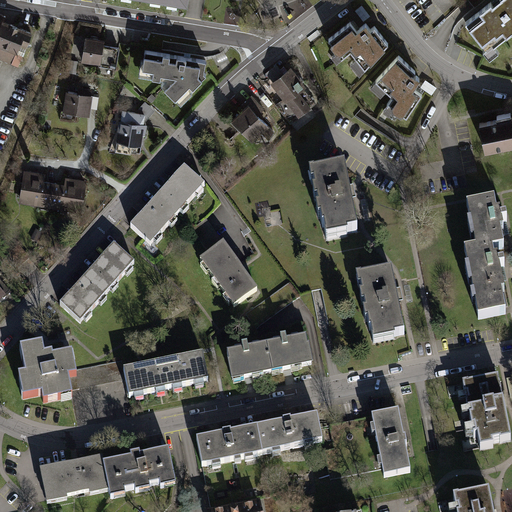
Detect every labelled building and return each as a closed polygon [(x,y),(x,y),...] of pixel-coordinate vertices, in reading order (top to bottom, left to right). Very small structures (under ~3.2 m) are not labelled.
[(511,0),(493,0),(469,20),(492,47),(511,31),(511,0)] [(0,58),(12,63),(13,61),(18,64),(31,33),(4,21),(6,16),(0,13),(0,58)] [(351,25),(334,38),(349,56),(355,52),(366,68),(392,45),(373,22),(358,34),(351,25)] [(106,40),(87,37),(84,61),(102,64),(101,67),(117,70),(121,47),(106,45),(106,40)] [(207,61),(147,51),(144,72),(174,76),(165,85),(182,101),(207,75),(205,73),(207,61)] [(422,79),(401,56),(375,77),(390,93),(385,98),(402,116),(416,103),(406,93),(422,79)] [(296,72),(278,89),(292,104),(295,101),(308,114),(320,103),(307,90),(310,87),(296,72)] [(418,87),(432,96),(438,87),(424,78),(418,87)] [(92,96),(69,92),(65,111),(89,115),(92,96)] [(146,101),(140,108),(149,117),(156,110),(146,101)] [(256,109),(239,127),(261,147),(278,129),(256,109)] [(145,116),(124,112),(117,151),(131,153),(133,142),(140,144),(145,116)] [(511,118),(483,125),(488,150),(511,144),(511,118)] [(185,170),(158,200),(178,217),(205,188),(185,170)] [(23,171),(19,205),(50,209),(53,179),(37,178),(38,173),(23,171)] [(344,174),(313,180),(324,237),(355,231),(348,194),(344,174)] [(53,179),(50,209),(81,212),(84,178),(69,176),(69,181),(53,179)] [(132,229),(151,247),(178,217),(158,200),(132,229)] [(494,204),(468,208),(477,254),(491,251),(502,249),(494,204)] [(219,246),(197,264),(231,308),(253,291),(238,271),(219,246)] [(114,248),(88,277),(107,295),(134,265),(114,248)] [(477,254),(468,256),(480,316),(503,312),(491,251),(477,254)] [(88,277),(62,306),(81,324),(107,295),(88,277)] [(389,278),(358,284),(369,340),(400,335),(393,297),(389,278)] [(303,342),(265,349),(269,374),(308,367),(303,342)] [(42,345),(21,349),(26,375),(18,377),(22,400),(42,396),(43,403),(73,397),(69,378),(78,377),(73,353),(53,357),(52,353),(44,354),(42,345)] [(226,356),(231,382),(269,374),(265,349),(226,356)] [(200,359),(161,366),(166,391),(205,384),(200,359)] [(161,366),(123,373),(128,399),(166,391),(161,366)] [(495,382),(466,388),(478,446),(507,440),(495,382)] [(393,414),(370,419),(383,481),(406,476),(393,414)] [(312,418),(254,430),(260,457),(317,446),(312,418)] [(254,430),(197,441),(203,469),(260,457),(254,430)] [(168,452),(104,464),(109,490),(110,498),(175,485),(168,452)] [(103,458),(42,470),(48,501),(109,490),(104,464),(103,458)] [(259,511),(258,502),(208,511),(259,511)] [(488,511),(486,502),(457,508),(457,511),(488,511)]
